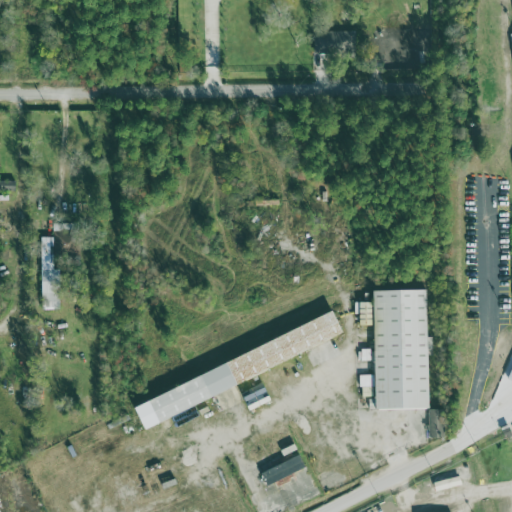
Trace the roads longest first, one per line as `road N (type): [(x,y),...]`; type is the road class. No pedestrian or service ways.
road 1 (residential): [(0,94),(417,88)]
road 2 (residential): [(316,511),(462,439)]
